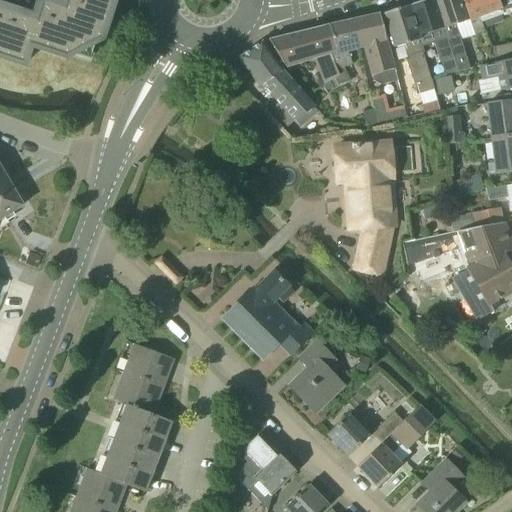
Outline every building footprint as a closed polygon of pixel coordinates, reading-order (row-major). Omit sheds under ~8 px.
[(0,58),(23,66),(29,46),(63,57),(65,52),(96,36),(101,38),(113,0),(68,0),(66,6),(46,0),(43,0),(37,17),(0,5),(0,58)] [(433,43),(439,62),(453,58),(444,29),(434,0),(428,0),(408,6),(421,46),(433,43)] [(470,21),(461,0),(434,0),(444,29),(453,58),(457,73),(470,69),(456,25),(470,21)] [(480,19),(501,11),(497,0),(461,0),(470,21),(476,35),(485,33),(480,19)] [(511,0),(497,0),(501,11),(511,8),(511,7),(511,0)] [(416,95),(419,94),(433,90),(435,90),(421,46),(408,6),(383,14),(394,48),(405,45),(408,57),(405,58),(416,95)] [(379,15),(353,21),(361,49),(363,49),(370,76),(372,75),(373,81),(380,85),(397,82),(398,81),(387,42),(388,42),(379,15)] [(338,75),(334,78),(337,86),(349,82),(344,67),(352,64),(348,53),(361,49),(353,21),(329,26),(336,54),(330,55),(338,75)] [(330,55),(336,54),(329,26),(269,41),(286,70),(314,61),(324,85),(334,78),(338,75),(330,55)] [(284,75),(261,42),(238,58),(259,88),(261,86),(294,123),(313,106),(284,75)] [(495,64),(511,60),(511,43),(492,48),(495,64)] [(511,60),(495,64),(478,67),(481,81),(477,82),(481,95),(499,92),(511,88),(511,60)] [(511,101),(485,105),(489,140),(511,137),(511,101)] [(421,106),(424,115),(439,111),(437,102),(436,102),(422,105),(421,106)] [(374,109),(362,113),(366,128),(378,124),(376,116),(374,109)] [(403,110),(376,116),(378,124),(405,118),(403,110)] [(462,133),(460,114),(446,115),(449,145),(467,143),(466,133),(462,133)] [(490,175),(494,174),(511,172),(511,137),(489,140),(492,162),(489,162),(487,165),(487,172),(490,175)] [(351,232),(364,231),(354,272),(383,279),(394,229),(398,229),(394,177),(421,175),(418,142),(392,143),(392,142),(335,146),(338,185),(347,184),(351,232)] [(0,194),(11,188),(0,169),(0,194)] [(480,176),(450,184),(452,199),(484,190),(480,176)] [(511,184),(494,188),(485,189),(489,202),(508,198),(510,212),(511,211),(511,184)] [(11,188),(0,194),(0,218),(3,217),(5,221),(13,216),(11,213),(22,206),(11,188)] [(458,233),(466,231),(502,223),(499,208),(449,218),(453,233),(458,233)] [(473,267),(494,302),(511,291),(511,259),(507,250),(511,248),(502,223),(466,231),(458,233),(470,269),(473,267)] [(37,269),(41,257),(28,253),(25,265),(37,269)] [(294,293),(290,288),(291,287),(273,269),(254,288),(252,286),(221,318),(262,359),(278,343),(290,356),(314,333),(304,323),(299,328),(274,303),(278,300),(283,304),(294,293)] [(286,386),(313,412),(342,383),(328,369),(336,361),(315,340),(296,359),(305,367),(286,386)] [(174,360),(134,345),(123,372),(163,388),(174,360)] [(162,388),(123,373),(112,401),(126,407),(152,416),(162,388)] [(171,424),(152,416),(126,407),(119,424),(164,441),(171,424)] [(402,422),(381,444),(356,467),(377,488),(401,464),(392,455),(400,446),(405,451),(433,423),(418,407),(402,422)] [(402,422),(395,414),(393,413),(371,434),(381,444),(402,422)] [(347,457),(369,436),(348,414),(326,435),(347,457)] [(164,441),(119,424),(113,441),(158,458),(164,441)] [(237,484),(238,481),(266,510),(271,497),(295,473),(277,454),(274,457),(255,437),(247,445),(245,454),(243,459),(246,463),(241,468),(233,466),(229,481),(237,484)] [(158,458),(113,441),(106,458),(152,475),(158,458)] [(458,462),(465,456),(457,448),(450,455),(458,462)] [(152,475),(106,458),(100,475),(126,485),(145,492),(152,475)] [(465,479),(445,459),(422,482),(431,491),(417,505),(423,511),(455,511),(465,502),(454,490),(465,479)] [(115,511),(126,485),(100,475),(86,470),(76,498),(113,511),(115,511)] [(321,511),(327,507),(307,486),(283,509),(286,511),(321,511)] [(113,511),(76,498),(70,511),(113,511)]
